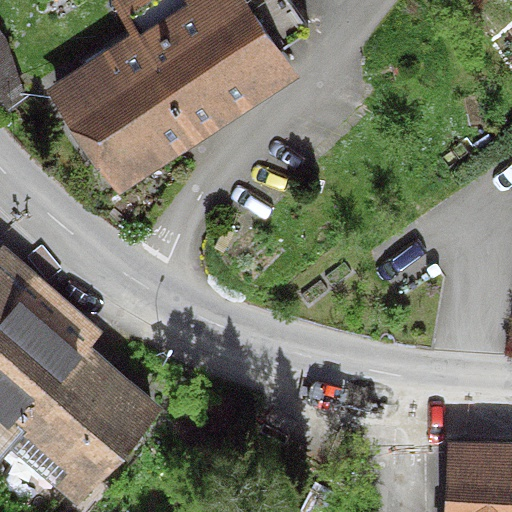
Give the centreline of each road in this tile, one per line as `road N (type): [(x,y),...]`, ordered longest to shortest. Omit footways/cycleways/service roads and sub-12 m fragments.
road 1 (residential): [(377,0),(216,179),(139,291)]
road 2 (tertiary): [(399,377),(312,361),(223,332),(139,291)]
road 3 (tertiary): [(139,291),(0,174)]
road 4 (residential): [(401,511),(399,377)]
